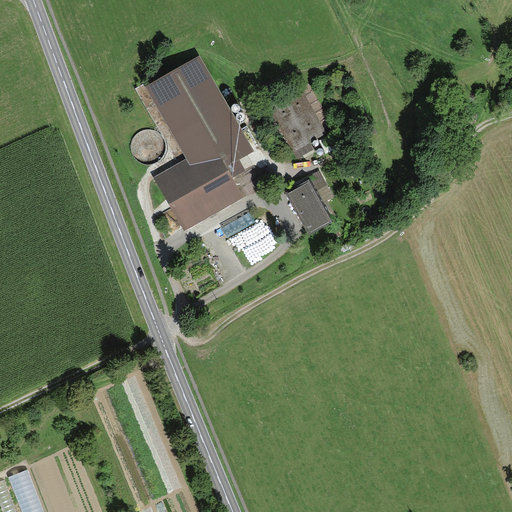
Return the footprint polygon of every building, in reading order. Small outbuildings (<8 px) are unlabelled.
[(186,161),(153,180),(185,234),(243,200),(232,181),(246,173),(239,162),(255,153),(200,58),(145,90),(186,161)] [(297,88),(265,107),(292,153),(324,134),(297,88)] [(310,185),(287,197),(309,237),(332,225),(310,185)] [(11,476),(23,511),(45,511),(31,469),(11,476)] [(0,481),(0,499),(4,511),(18,511),(6,479),(0,481)]
